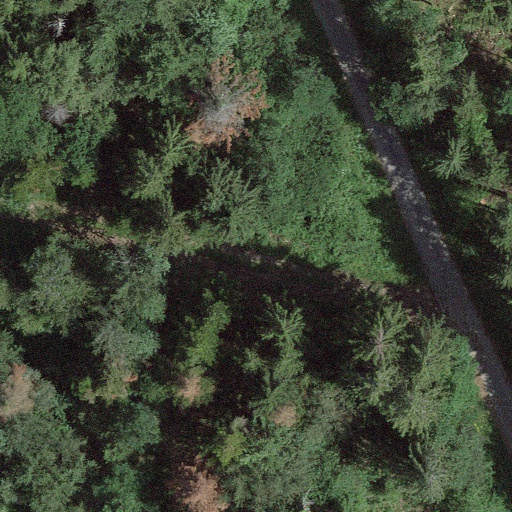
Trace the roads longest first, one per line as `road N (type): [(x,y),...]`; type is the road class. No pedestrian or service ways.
road 1 (track): [(0,209),(472,327)]
road 2 (unclassified): [(511,418),(325,0)]
